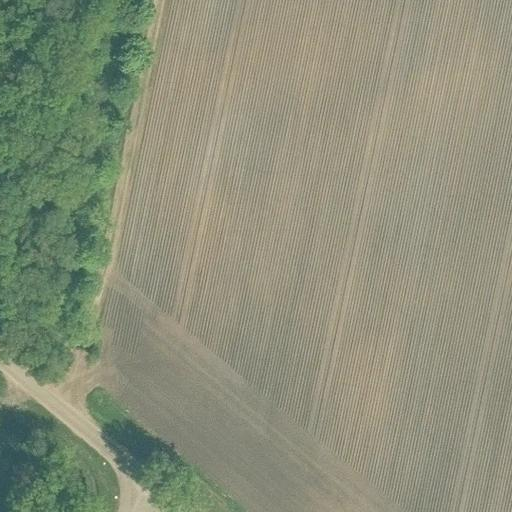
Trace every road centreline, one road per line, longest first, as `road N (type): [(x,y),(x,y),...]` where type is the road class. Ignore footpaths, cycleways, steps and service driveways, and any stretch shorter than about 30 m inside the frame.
road 1 (track): [(153,0),(67,418)]
road 2 (tertiary): [(158,489),(0,361)]
